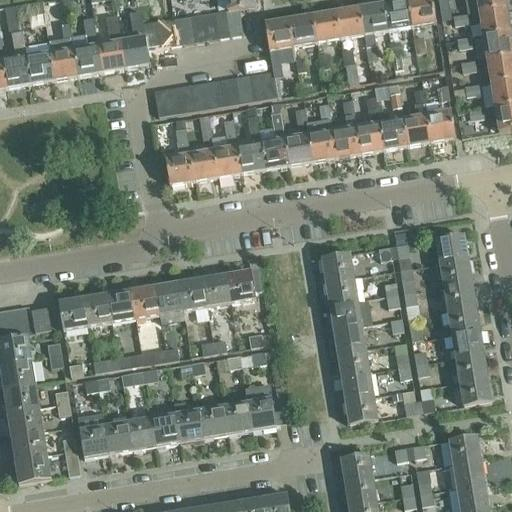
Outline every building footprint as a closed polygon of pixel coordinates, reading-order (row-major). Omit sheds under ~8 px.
[(200,0),(201,3),(215,0),(216,2),(226,0),(229,15),(239,13),(256,10),(254,0),(200,0)] [(504,0),(477,0),(480,17),(507,12),(504,0)] [(437,28),(432,1),(407,5),(412,32),(437,28)] [(383,9),(388,36),(412,32),(407,5),(383,9)] [(449,5),(439,7),(442,23),(452,21),(449,5)] [(27,20),(43,18),(41,6),(25,8),(27,20)] [(369,65),(377,64),(373,38),(388,36),(383,9),(361,12),(365,40),(369,65)] [(337,16),(341,44),(365,40),(361,12),(337,16)] [(484,41),(511,36),(507,12),(480,17),(484,41)] [(239,13),(229,15),(227,15),(231,41),(243,39),(239,13)] [(215,17),(219,43),(231,41),(227,15),(215,17)] [(314,20),(317,48),(341,44),(337,16),(314,20)] [(134,43),(122,45),(127,73),(150,69),(148,55),(144,29),(142,17),(130,19),(134,43)] [(203,19),(208,45),(219,43),(215,17),(203,19)] [(192,21),(196,47),(208,45),(203,19),(192,21)] [(456,29),(469,27),(468,19),(454,21),(456,29)] [(111,47),(98,49),(103,77),(127,73),(122,45),(118,20),(107,22),(111,47)] [(290,24),(294,51),(317,48),(314,20),(290,24)] [(196,47),(192,21),(180,23),(184,49),(196,47)] [(184,49),(180,23),(168,25),(172,51),(184,49)] [(89,51),(75,53),(80,81),(103,77),(98,49),(94,24),(85,25),(89,51)] [(294,66),(292,52),(294,51),(290,24),(265,28),(273,76),(261,78),(266,104),(277,102),(274,81),(283,79),(281,68),(294,66)] [(144,29),(148,55),(172,51),(168,25),(144,29)] [(62,44),(63,55),(51,57),(55,85),(80,81),(75,53),(71,26),(61,28),(64,43),(62,44)] [(31,89),(25,51),(23,36),(11,38),(15,63),(3,65),(7,93),(31,89)] [(488,64),(511,60),(511,43),(511,36),(484,41),(488,64)] [(418,65),(426,64),(422,42),(414,43),(418,65)] [(472,43),(458,45),(459,54),(473,51),(472,43)] [(398,46),(390,47),(392,61),(401,60),(398,46)] [(55,85),(51,57),(49,47),(25,51),(31,89),(55,85)] [(355,67),(353,67),(351,54),(343,55),(348,90),(358,88),(355,67)] [(327,58),(319,59),(321,73),(329,71),(327,58)] [(511,60),(488,64),(492,88),(511,84),(511,60)] [(304,62),(296,63),(298,77),(306,75),(304,62)] [(475,66),(462,68),(463,77),(477,75),(475,66)] [(249,80),(254,106),(266,104),(261,78),(249,80)] [(237,82),(242,108),(254,106),(249,80),(237,82)] [(225,84),(230,110),(242,108),(237,82),(225,84)] [(213,86),(218,112),(230,110),(225,84),(213,86)] [(511,84),(492,88),(496,112),(511,108),(511,84)] [(201,88),(205,114),(218,112),(213,86),(201,88)] [(190,90),(194,116),(205,114),(201,88),(190,90)] [(179,92),(183,118),(194,116),(190,90),(179,92)] [(441,105),(449,104),(447,90),(439,92),(441,105)] [(467,101),(481,98),(479,90),(466,92),(467,101)] [(166,94),(171,120),(183,118),(179,92),(166,94)] [(155,96),(159,121),(159,122),(171,120),(166,94),(155,96)] [(417,109),(426,108),(423,94),(415,96),(417,109)] [(393,113),(401,112),(399,98),(391,100),(393,113)] [(327,101),(318,102),(322,125),(331,123),(327,101)] [(369,117),(378,115),(376,102),(367,103),(369,117)] [(346,121),(354,119),(352,106),(343,107),(346,121)] [(279,107),(271,108),(272,119),(281,117),(279,107)] [(432,147),(427,119),(426,108),(415,110),(417,121),(403,123),(408,151),(432,147)] [(500,136),(511,134),(511,108),(496,112),(500,136)] [(255,111),(247,112),(249,123),(257,121),(255,111)] [(298,128),(307,127),(305,114),(296,115),(298,128)] [(470,116),(471,124),(485,122),(483,114),(470,116)] [(456,143),(451,115),(427,119),(432,147),(456,143)] [(274,132),(273,133),(275,144),(262,146),(266,174),(290,170),(285,142),(281,117),(272,119),(274,132)] [(203,144),(212,142),(208,120),(200,122),(203,144)] [(250,136),(252,148),(238,150),(243,178),(266,174),(262,146),(257,121),(249,123),(251,136),(250,136)] [(408,151),(403,123),(380,127),(385,155),(408,151)] [(185,125),(177,127),(178,134),(186,133),(185,125)] [(234,125),(225,127),(229,152),(214,154),(219,182),(243,178),(238,150),(234,125)] [(385,155),(380,127),(356,131),(361,159),(385,155)] [(361,159),(356,131),(333,135),(337,163),(361,159)] [(186,133),(178,134),(180,147),(178,148),(180,160),(166,162),(171,190),(195,186),(190,158),(186,133)] [(337,163),(333,135),(309,138),(314,167),(337,163)] [(314,167),(309,138),(285,142),(290,170),(314,167)] [(219,182),(214,154),(190,158),(195,186),(219,182)] [(409,235),(394,238),(397,250),(408,248),(412,248),(409,235)] [(464,239),(437,244),(441,268),(468,264),(464,239)] [(399,263),(411,261),(408,248),(397,250),(399,263)] [(393,264),(390,251),(378,253),(380,266),(393,264)] [(350,258),(322,262),(326,287),(354,282),(350,258)] [(445,292),(472,288),(468,264),(441,268),(445,292)] [(256,304),(251,274),(226,279),(231,308),(256,304)] [(231,308),(226,279),(201,283),(206,312),(231,308)] [(422,298),(439,297),(438,279),(420,281),(422,298)] [(330,311),(358,306),(354,282),(326,287),(330,311)] [(206,312),(201,283),(178,287),(183,316),(206,312)] [(415,284),(403,286),(405,299),(417,297),(415,284)] [(183,316),(178,287),(155,290),(159,320),(183,316)] [(396,287),(384,289),(386,301),(398,299),(396,287)] [(448,316),(476,311),(472,288),(445,292),(448,316)] [(159,320),(155,290),(131,294),(136,324),(159,320)] [(136,324),(131,294),(106,299),(111,328),(136,324)] [(417,297),(405,299),(409,322),(420,320),(417,297)] [(111,328),(106,299),(82,303),(87,332),(111,328)] [(388,313),(400,311),(398,299),(386,301),(388,313)] [(59,306),(64,336),(87,332),(82,303),(59,306)] [(334,334),(362,330),(358,306),(330,311),(334,334)] [(476,311),(448,316),(452,339),(480,335),(476,311)] [(22,341),(28,340),(34,339),(30,312),(18,314),(22,341)] [(52,336),(52,334),(51,335),(47,315),(48,314),(48,313),(32,316),(36,338),(52,336)] [(22,341),(18,314),(6,316),(10,343),(22,341)] [(0,317),(0,344),(10,343),(6,316),(0,317)] [(392,338),(405,336),(402,323),(390,325),(392,338)] [(362,330),(334,334),(338,358),(366,353),(362,330)] [(422,331),(410,334),(412,346),(425,344),(422,331)] [(179,337),(180,349),(193,348),(192,335),(179,337)] [(480,335),(452,339),(456,363),(484,359),(480,335)] [(251,352),(263,350),(261,339),(249,340),(251,352)] [(0,344),(0,366),(32,362),(28,340),(22,341),(10,343),(0,344)] [(239,354),(237,342),(212,347),(214,358),(239,354)] [(201,348),(204,360),(214,358),(212,347),(201,348)] [(60,348),(48,350),(50,359),(61,357),(60,348)] [(179,364),(177,352),(165,354),(167,366),(179,364)] [(84,353),(70,355),(73,368),(87,366),(84,353)] [(366,353),(338,358),(342,382),(370,377),(366,353)] [(141,359),(143,370),(167,366),(165,354),(141,359)] [(264,356),(252,358),(253,370),(266,368),(264,356)] [(426,356),(414,358),(416,370),(428,368),(426,356)] [(52,372),(64,370),(61,357),(50,359),(52,372)] [(116,363),(118,374),(143,370),(141,359),(116,363)] [(408,359),(396,361),(398,372),(410,370),(408,359)] [(484,359),(456,363),(460,387),(488,382),(484,359)] [(240,360),(228,362),(229,374),(242,372),(240,360)] [(32,362),(0,366),(0,372),(3,389),(36,384),(32,362)] [(106,365),(108,376),(118,374),(116,363),(106,365)] [(206,378),(204,366),(191,368),(193,380),(206,378)] [(181,370),(182,382),(193,380),(191,368),(181,370)] [(418,382),(430,379),(428,368),(416,370),(418,382)] [(70,371),(72,382),(84,380),(82,369),(70,371)] [(400,385),(412,383),(410,370),(398,372),(400,385)] [(158,386),(156,374),(144,376),(146,388),(158,386)] [(146,388),(144,376),(133,378),(135,390),(146,388)] [(370,377),(342,382),(346,405),(374,401),(370,377)] [(111,393),(109,382),(94,384),(96,396),(111,393)] [(464,411),(492,407),(488,382),(460,387),(464,411)] [(36,384),(3,389),(7,414),(40,409),(36,384)] [(85,386),(87,397),(96,396),(94,384),(85,386)] [(246,393),(248,406),(253,435),(277,431),(270,389),(246,393)] [(67,393),(56,395),(57,406),(69,404),(67,393)] [(402,396),(392,398),(393,405),(404,403),(402,396)] [(350,430),(378,425),(374,401),(346,405),(350,430)] [(431,417),(436,416),(433,403),(422,405),(424,418),(431,417)] [(59,419),(71,417),(69,404),(57,406),(59,419)] [(223,411),(228,440),(253,435),(248,406),(223,411)] [(173,409),(175,418),(179,448),(204,444),(199,415),(186,417),(184,407),(173,409)] [(411,420),(418,419),(416,407),(404,408),(406,420),(411,420)] [(40,409),(7,414),(11,439),(44,433),(40,409)] [(199,415),(204,444),(228,440),(223,411),(199,415)] [(151,422),(156,452),(179,448),(175,418),(151,422)] [(79,422),(85,464),(105,460),(101,431),(99,419),(79,422)] [(126,427),(130,456),(156,452),(151,422),(126,427)] [(101,431),(105,460),(130,456),(126,427),(101,431)] [(44,433),(11,439),(15,462),(48,456),(44,433)] [(75,440),(63,442),(65,453),(77,451),(75,440)] [(478,440),(450,445),(454,469),(482,465),(478,440)] [(415,464),(427,462),(425,450),(416,451),(413,452),(415,464)] [(70,481),(82,479),(77,451),(65,453),(70,481)] [(409,465),(407,452),(394,454),(397,467),(409,465)] [(19,490),(52,484),(48,456),(15,462),(19,490)] [(369,458),(341,463),(345,488),(373,483),(369,458)] [(458,493),(486,488),(482,465),(454,469),(458,493)] [(349,511),(377,507),(373,483),(345,488),(349,511)] [(431,485),(419,487),(421,499),(432,497),(431,485)] [(413,488),(400,490),(403,503),(415,501),(413,488)] [(489,511),(486,488),(458,493),(460,511),(489,511)] [(300,511),(300,509),(290,511),(287,497),(263,502),(264,511),(300,511)] [(423,511),(434,509),(432,497),(421,499),(423,511)] [(404,511),(416,511),(415,501),(403,503),(404,511)] [(264,511),(263,502),(238,506),(239,511),(264,511)]
